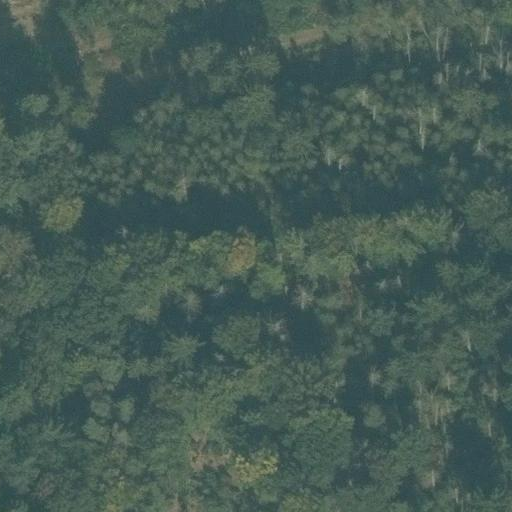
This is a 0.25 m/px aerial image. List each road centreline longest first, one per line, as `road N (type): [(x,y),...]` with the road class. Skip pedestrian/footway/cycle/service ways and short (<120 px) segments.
road 1 (track): [(34,282),(102,511)]
road 2 (track): [(34,282),(0,166)]
